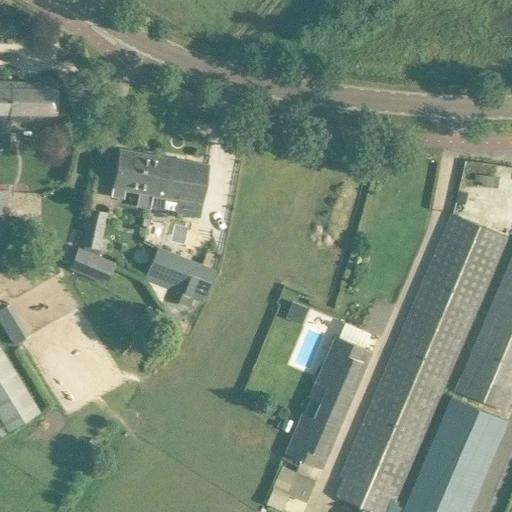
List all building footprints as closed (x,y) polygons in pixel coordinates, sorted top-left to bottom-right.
[(0,131),(8,132),(9,119),(54,120),(55,103),(55,83),(0,81),(0,131)] [(0,147),(9,147),(9,132),(8,132),(0,131),(0,147)] [(151,194),(158,156),(118,149),(111,187),(112,187),(110,196),(123,198),(124,189),(151,194)] [(158,156),(151,194),(177,199),(174,212),(199,217),(208,165),(158,156)] [(0,187),(0,259),(5,260),(5,252),(8,252),(8,251),(10,187),(0,187)] [(105,250),(108,240),(102,237),(107,212),(89,207),(81,243),(105,250)] [(347,479),(339,498),(371,511),(385,511),(391,498),(397,500),(508,238),(451,213),(340,476),(347,479)] [(157,247),(145,277),(203,300),(215,270),(157,247)] [(105,282),(113,264),(78,249),(70,267),(105,282)] [(511,257),(457,387),(508,409),(511,399),(511,257)] [(293,303),(288,315),(303,321),(308,309),(293,303)] [(5,306),(0,308),(0,323),(13,345),(24,338),(5,306)] [(286,453),(265,502),(289,511),(304,511),(323,469),(365,370),(373,351),(365,348),(339,337),(336,335),(328,354),(286,453)] [(0,419),(7,431),(40,411),(0,345),(0,419)] [(397,505),(394,511),(468,511),(475,497),(508,419),(453,396),(407,505),(405,508),(397,505)]
